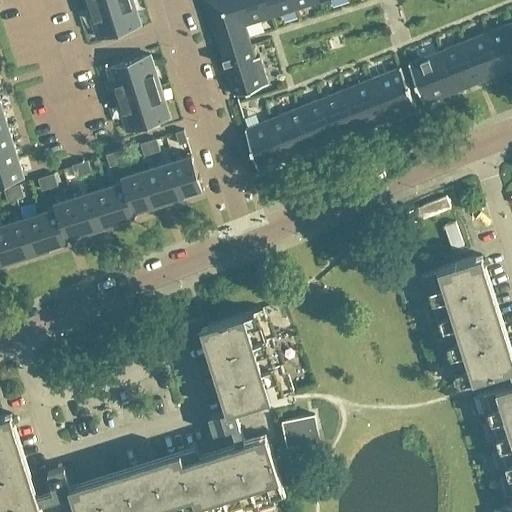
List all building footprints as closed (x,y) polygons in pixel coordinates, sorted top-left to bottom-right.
[(119,31),(108,0),(107,0),(87,7),(97,38),(119,31)] [(140,24),(132,0),(108,0),(119,31),(140,24)] [(244,25),(236,0),(204,0),(220,50),(249,41),(244,25)] [(236,0),(244,25),(271,16),(266,0),(236,0)] [(266,0),(271,16),(298,7),(296,0),(266,0)] [(500,73),(511,68),(511,28),(510,23),(484,33),(500,73)] [(475,83),(500,73),(484,33),(459,43),(475,83)] [(249,41),(220,50),(234,94),(268,84),(259,56),(254,57),(249,41)] [(475,83),(459,43),(433,53),(449,93),(475,83)] [(449,93),(433,53),(408,63),(415,81),(414,82),(416,86),(417,86),(424,104),(449,93)] [(160,85),(150,54),(128,61),(138,92),(160,85)] [(106,68),(116,99),(138,92),(128,61),(106,68)] [(374,77),(390,117),(416,107),(409,89),(409,88),(408,84),(407,84),(400,67),(374,77)] [(390,117),(374,77),(348,87),(364,127),(390,117)] [(170,116),(160,85),(138,92),(148,123),(170,116)] [(364,127),(348,87),(322,98),(338,138),(364,127)] [(148,123),(138,92),(116,99),(126,130),(148,123)] [(338,138),(322,98),(296,108),(312,148),(338,138)] [(286,158),(312,148),(296,108),(270,118),(286,158)] [(257,170),(286,158),(270,118),(244,129),(250,147),(249,147),(251,152),(252,152),(257,170)] [(8,124),(0,126),(0,144),(13,141),(8,124)] [(183,129),(175,132),(179,144),(187,141),(183,129)] [(156,138),(148,140),(152,153),(160,150),(156,138)] [(152,153),(148,140),(140,143),(144,155),(152,153)] [(0,162),(18,157),(13,141),(0,144),(0,162)] [(122,149),(114,151),(117,163),(126,161),(122,149)] [(109,166),(117,163),(114,151),(105,154),(109,166)] [(173,159),(184,195),(203,189),(201,184),(200,184),(199,179),(200,179),(198,174),(197,175),(191,154),(173,159)] [(0,181),(23,174),(18,157),(0,162),(0,181)] [(87,159),(79,162),(83,174),(91,171),(87,159)] [(156,165),(167,200),(184,195),(173,159),(156,165)] [(75,177),(83,174),(79,162),(71,164),(75,177)] [(156,165),(138,170),(149,206),(167,200),(156,165)] [(121,176),(122,180),(123,180),(133,211),(149,206),(138,170),(121,176)] [(54,173),(46,175),(49,187),(58,185),(54,173)] [(41,190),(49,187),(46,175),(37,178),(41,190)] [(122,180),(105,186),(116,221),(134,215),(133,211),(123,180),(122,180)] [(19,183),(11,186),(15,198),(23,196),(19,183)] [(7,201),(15,198),(11,186),(3,189),(7,201)] [(105,186),(88,191),(99,227),(116,221),(105,186)] [(88,191),(71,197),(82,232),(99,227),(88,191)] [(53,202),(55,207),(56,206),(66,237),(82,232),(71,197),(53,202)] [(55,207),(38,212),(49,247),(67,241),(66,237),(56,206),(55,207)] [(38,212),(20,217),(32,253),(49,247),(38,212)] [(20,217),(3,223),(14,258),(32,253),(20,217)] [(3,223),(0,223),(0,262),(14,258),(3,223)] [(511,368),(475,255),(445,265),(419,273),(428,302),(437,329),(445,356),(455,386),(473,380),(509,369),(511,368)] [(290,392),(263,307),(201,327),(205,339),(228,411),(269,398),(290,392)] [(511,511),(511,382),(477,393),(511,503),(503,506),(504,511),(511,511)] [(0,511),(42,511),(11,412),(4,414),(0,415),(0,511)] [(318,430),(315,414),(308,415),(283,420),(288,444),(319,438),(318,430)] [(181,450),(69,486),(77,511),(234,511),(286,495),(268,439),(266,433),(184,459),(181,450)]
